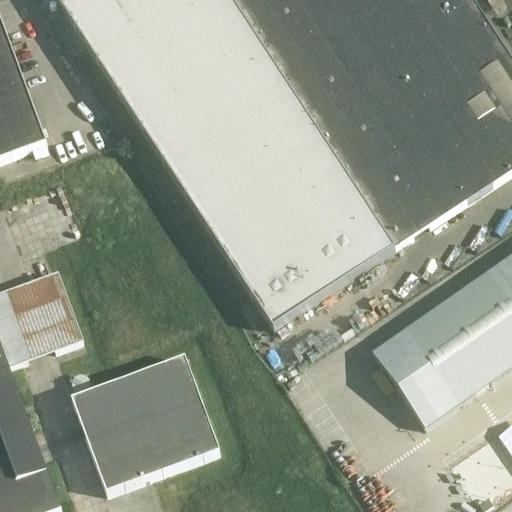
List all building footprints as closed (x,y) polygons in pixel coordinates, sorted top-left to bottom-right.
[(252,303),(274,336),(511,179),(511,66),(468,0),(53,0),(87,50),(143,136),(252,303)] [(0,167),(47,150),(0,21),(0,167)] [(426,434),(511,374),(511,261),(373,359),(426,434)] [(0,511),(60,511),(10,375),(82,349),(57,280),(0,301),(0,511)] [(73,406),(107,501),(221,459),(186,364),(73,406)]
